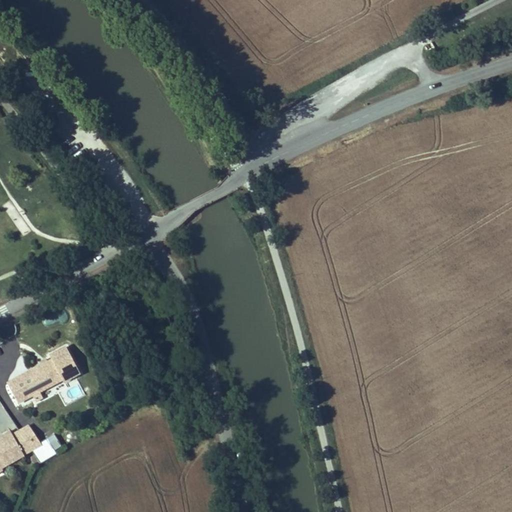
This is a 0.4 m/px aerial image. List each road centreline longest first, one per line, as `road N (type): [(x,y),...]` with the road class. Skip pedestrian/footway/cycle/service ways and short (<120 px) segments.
road 1 (unclassified): [(150,228),(209,364),(241,511)]
road 2 (tertiary): [(511,61),(369,111),(260,165)]
road 3 (unclassified): [(260,165),(133,0)]
road 4 (tertiary): [(0,311),(150,228)]
